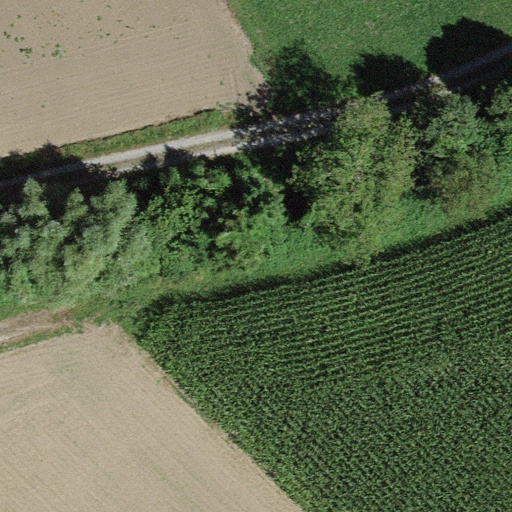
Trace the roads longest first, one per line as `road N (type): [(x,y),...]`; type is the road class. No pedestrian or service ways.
road 1 (track): [(0,195),(371,112),(511,56)]
road 2 (track): [(0,330),(53,311),(150,296)]
